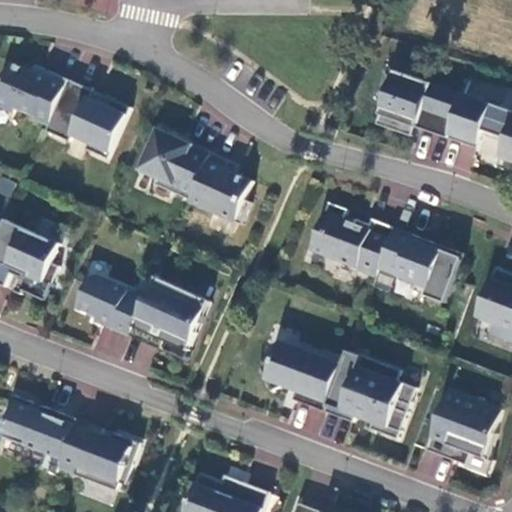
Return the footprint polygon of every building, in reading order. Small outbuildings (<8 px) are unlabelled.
[(59,79),(26,64),(23,71),(2,62),(0,65),(0,110),(3,112),(6,107),(26,117),(25,119),(39,125),(59,79)] [(389,75),(380,101),(387,103),(380,125),(415,138),(418,128),(451,140),(467,95),(408,75),(406,81),(389,75)] [(131,107),(66,80),(45,128),(110,156),(131,107)] [(511,111),(467,95),(451,140),(479,150),(476,159),(477,159),(487,132),(511,140),(501,168),(511,171),(511,111)] [(158,185),(194,201),(215,154),(160,129),(142,171),(160,179),(158,185)] [(194,201),(193,203),(246,226),(255,204),(249,201),(257,183),(239,175),(230,170),(233,162),(215,154),(194,201)] [(239,175),(243,166),(233,162),(230,170),(239,175)] [(358,225),(347,220),(351,211),(332,204),(314,251),(361,268),(360,270),(381,277),(399,232),(375,221),(373,226),(359,221),(358,225)] [(0,253),(13,222),(0,215),(0,253)] [(47,303),(71,247),(13,222),(0,253),(0,282),(6,285),(11,275),(21,279),(16,289),(47,303)] [(449,303),(467,258),(399,232),(381,277),(449,303)] [(511,269),(496,264),(477,315),(511,328),(511,269)] [(133,337),(150,300),(132,293),(133,292),(100,277),(93,279),(80,309),(100,318),(99,321),(133,337)] [(214,302),(160,277),(150,300),(133,337),(151,345),(155,336),(192,352),(214,302)] [(148,368),(155,347),(142,342),(134,364),(148,368)] [(331,411),(346,366),(284,342),(277,361),(263,367),(274,392),(287,386),(300,391),(297,400),(331,411)] [(418,375),(350,353),(346,366),(331,411),(352,418),(377,426),(399,433),(418,375)] [(429,451),(469,466),(473,454),(493,462),(500,436),(497,435),(507,411),(453,390),(429,451)] [(12,418),(5,437),(51,455),(46,468),(60,473),(62,469),(80,420),(45,407),(43,412),(35,409),(37,404),(16,396),(8,417),(12,418)] [(62,469),(120,491),(123,483),(129,486),(145,445),(117,434),(115,440),(104,436),(107,430),(80,420),(62,469)] [(266,511),(273,493),(244,482),(241,491),(225,485),(226,482),(203,473),(188,511),(266,511)]
